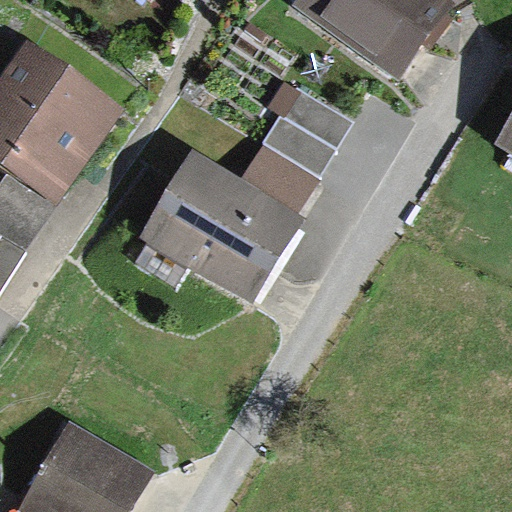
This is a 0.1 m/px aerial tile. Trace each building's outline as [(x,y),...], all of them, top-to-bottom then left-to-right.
[(296,0),(293,5),(397,82),(456,3),(451,0),(296,0)] [(96,152),(126,107),(27,40),(0,80),(0,168),(58,207),(96,152)] [(281,116),(241,179),(298,215),(354,125),(286,82),(269,108),(281,116)] [(511,115),(496,142),(511,152),(511,115)] [(191,266),(251,304),(304,219),(298,215),(241,179),(192,149),(137,238),(145,244),(134,261),(177,288),(191,266)] [(0,185),(0,235),(24,250),(55,206),(8,174),(0,185)] [(0,288),(24,250),(0,235),(0,288)] [(25,511),(128,511),(153,468),(70,421),(20,509),(25,511)]
